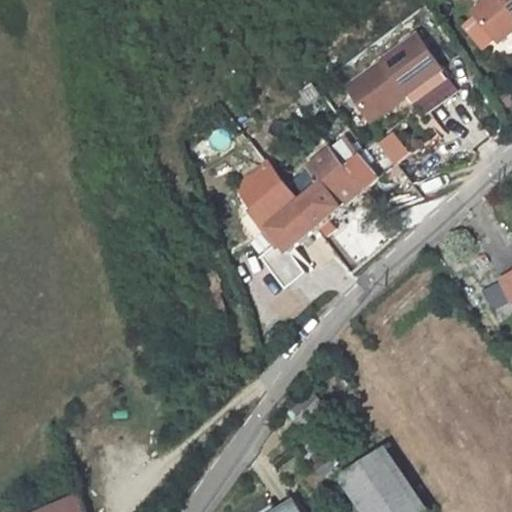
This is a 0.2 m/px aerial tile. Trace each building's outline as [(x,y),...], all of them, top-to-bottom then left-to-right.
[(511,0),(489,0),(476,11),(503,42),(511,34),(511,0)] [(421,34),(350,86),(371,115),(408,88),(412,93),(446,68),(421,34)] [(446,68),(412,93),(418,102),(452,77),(446,68)] [(408,88),(371,115),(375,120),(412,93),(408,88)] [(370,191),(416,154),(397,131),(351,166),(370,191)] [(337,148),(312,167),(326,185),(304,202),(325,228),(370,191),(351,166),(337,148)] [(236,192),(263,256),(279,244),(282,249),(288,246),(293,253),(325,228),(304,202),(272,163),(236,192)] [(298,260),(278,277),(289,291),(309,274),(298,260)] [(220,324),(230,321),(220,294),(222,293),(214,272),(200,278),(220,324)] [(390,450),(347,479),(369,511),(430,511),(432,511),(390,450)] [(87,511),(81,496),(43,511),(87,511)] [(302,511),(296,503),(282,511),(302,511)]
